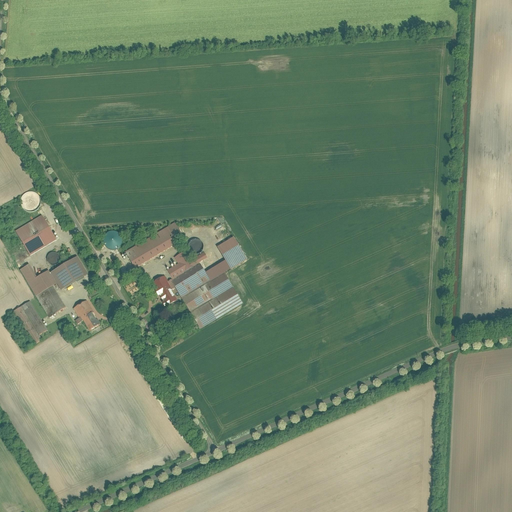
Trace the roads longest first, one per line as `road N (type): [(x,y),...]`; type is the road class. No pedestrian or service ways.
road 1 (unclassified): [(0,93),(214,450)]
road 2 (unclassified): [(214,450),(458,344),(511,336)]
road 3 (unclassified): [(78,511),(214,450)]
